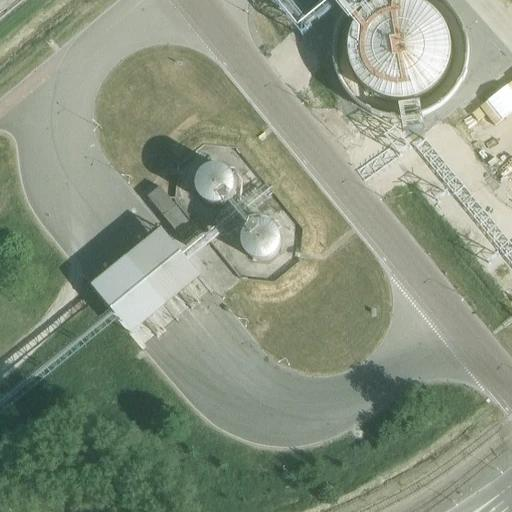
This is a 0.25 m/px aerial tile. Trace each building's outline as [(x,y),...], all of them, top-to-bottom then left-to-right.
[(333,79),(341,94),(352,105),(365,115),(379,120),(395,123),(411,121),(426,116),(440,108),(451,96),(459,83),(464,68),(465,51),(462,34),(454,19),(444,6),(436,0),(357,0),(352,4),(341,16),(333,31),(329,47),(329,63),(333,79)] [(193,189),(195,198),(201,204),(208,208),(216,208),(224,205),(230,200),(233,191),(232,182),(227,174),(219,169),(209,169),(201,173),(195,180),(193,189)] [(163,186),(150,198),(184,236),(198,223),(163,186)] [(239,244),(241,253),(246,259),(253,263),(262,263),(269,260),(275,255),(279,246),(278,237),(272,229),(264,224),(255,224),(247,228),(241,235),(239,244)] [(160,234),(124,262),(163,310),(198,282),(160,234)]
